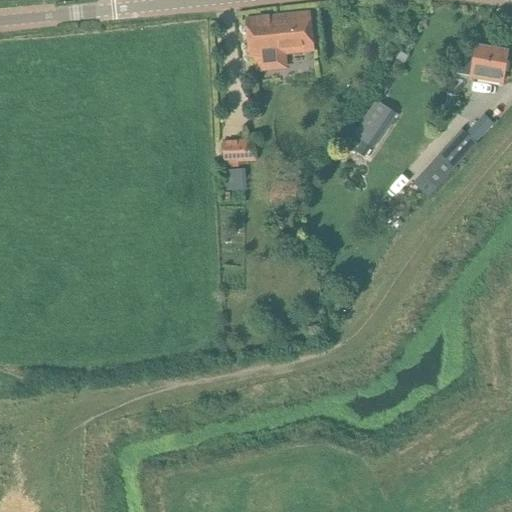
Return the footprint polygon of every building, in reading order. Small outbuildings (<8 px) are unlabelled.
[(245,19),(249,59),(314,52),(311,12),(245,19)] [(508,52),(477,46),(471,77),(488,80),(488,75),(503,77),(508,52)] [(397,113),(377,100),(367,114),(388,128),(397,113)] [(468,133),(478,143),(495,125),(485,115),(468,133)] [(458,163),(470,150),(456,137),(444,149),(458,163)] [(256,162),(256,160),(255,140),(223,142),(224,164),(256,162)] [(438,188),(454,169),(438,155),(422,174),(438,188)] [(227,191),(248,190),(247,170),(226,170),(227,191)] [(272,184),(271,200),(271,203),(296,205),(297,186),(272,184)]
